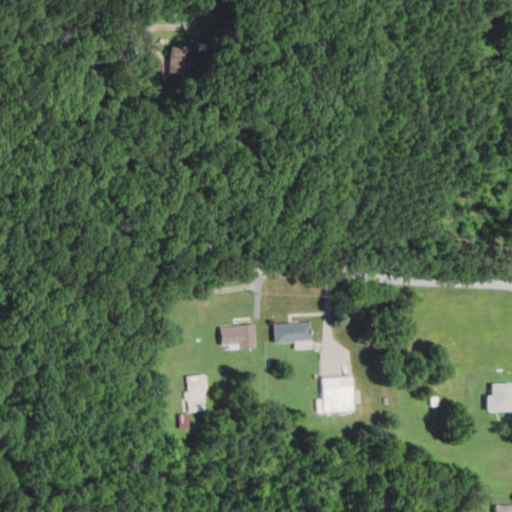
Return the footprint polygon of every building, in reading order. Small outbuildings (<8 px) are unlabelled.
[(198,41),(198,48),(207,49),(208,42),(198,41)] [(169,44),(167,76),(191,77),(192,61),(196,61),(197,52),(193,51),(193,45),(169,44)] [(272,322),(273,339),(273,341),(293,340),(294,347),(311,347),(310,320),(272,322)] [(217,325),(218,342),(236,341),(236,347),(254,346),(252,322),(233,323),(233,324),(217,325)] [(185,373),(187,411),(204,410),(202,372),(185,373)] [(322,377),(320,397),(314,398),(314,410),(350,409),(349,376),(322,377)] [(486,394),(486,410),(511,409),(511,382),(491,382),(491,394),(486,394)] [(427,396),(428,404),(436,403),(435,395),(427,396)] [(177,414),(177,429),(187,429),(187,413),(177,414)]
